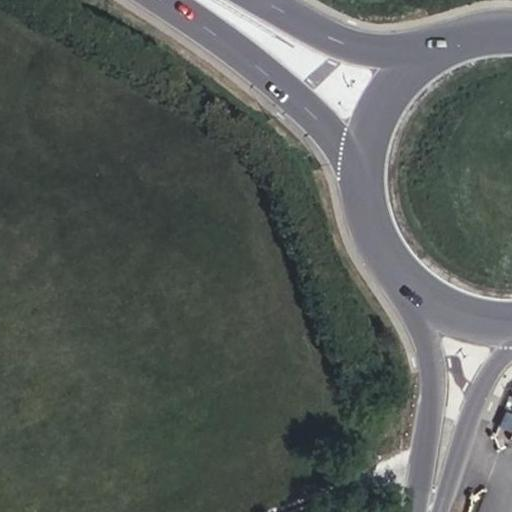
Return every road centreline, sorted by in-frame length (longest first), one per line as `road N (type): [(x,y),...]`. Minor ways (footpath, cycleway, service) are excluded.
road 1 (primary): [(166,0),(245,51),(295,97),(328,128),(359,179)]
road 2 (tertiary): [(419,299),(433,388),(422,511)]
road 3 (tertiary): [(434,511),(476,398),(511,346)]
road 4 (primary): [(435,49),(350,44),(265,0)]
road 5 (primary): [(435,49),(379,104),(359,179)]
road 6 (primary): [(359,179),(366,224),(387,266),(419,299)]
road 7 (track): [(427,468),(312,511)]
